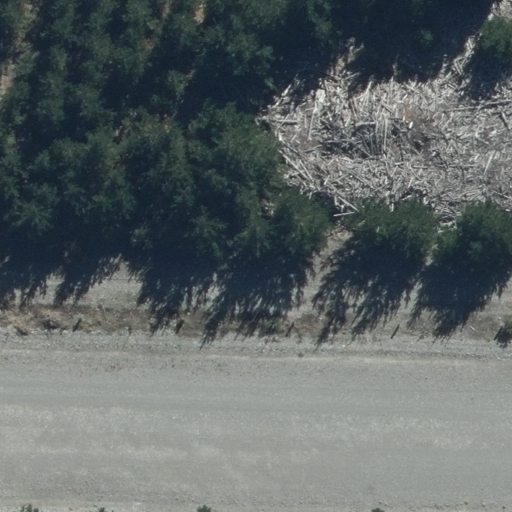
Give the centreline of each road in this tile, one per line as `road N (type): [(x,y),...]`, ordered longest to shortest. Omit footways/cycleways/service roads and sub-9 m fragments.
road 1 (track): [(0,268),(511,279)]
road 2 (unclassified): [(0,414),(511,423)]
